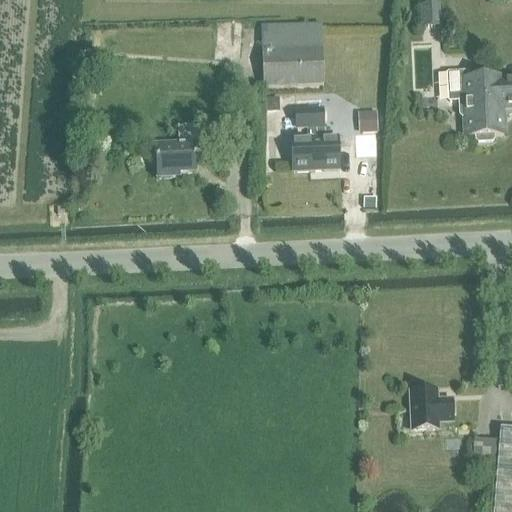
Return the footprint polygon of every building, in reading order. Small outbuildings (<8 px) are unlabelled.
[(439,34),(439,9),(423,10),(423,34),(439,34)] [(322,87),(320,37),(319,25),(259,28),(261,89),(322,87)] [(457,102),(458,117),(460,119),(464,119),(465,139),(474,139),(474,142),(476,144),(490,144),(492,142),(492,138),(501,138),(499,109),(511,108),(511,82),(499,83),(498,79),(466,81),(465,74),(446,75),(447,103),(457,102)] [(308,130),(308,139),(290,140),(291,174),(336,172),(335,138),(320,139),(319,111),(294,112),(295,131),(308,130)] [(377,137),(376,116),(361,117),(362,138),(377,137)] [(178,128),(179,147),(154,149),(155,182),(174,181),(174,176),(195,175),(194,152),(205,152),(203,127),(178,128)] [(437,393),(409,394),(411,434),(439,433),(438,427),(453,426),(452,402),(437,403),(437,393)] [(511,511),(511,430),(501,430),(492,511),(511,511)]
